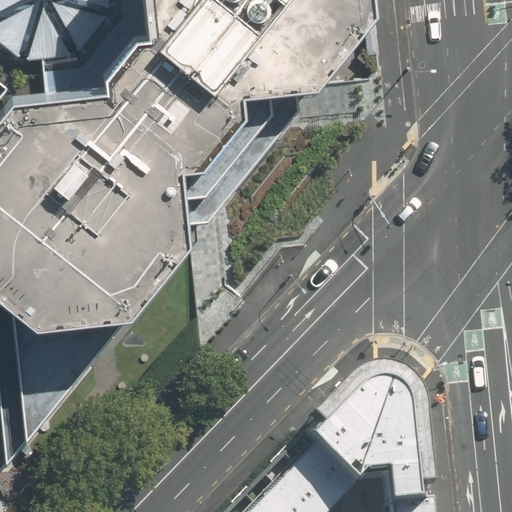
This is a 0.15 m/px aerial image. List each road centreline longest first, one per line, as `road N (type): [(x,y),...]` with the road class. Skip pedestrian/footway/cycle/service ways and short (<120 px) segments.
road 1 (secondary): [(132,511),(487,142)]
road 2 (secondary): [(511,407),(487,142)]
road 3 (secondary): [(487,142),(475,0)]
